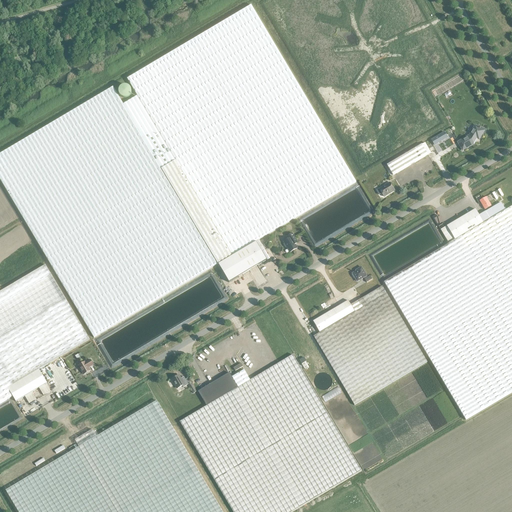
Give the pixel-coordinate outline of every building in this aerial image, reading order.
[(113,87),(0,154),(0,179),(94,338),(218,264),(229,283),(249,271),(244,263),(252,258),(257,266),(267,260),(256,242),(356,182),(251,5),(127,79),(137,96),(123,104),(113,87)] [(382,10),(292,64),(361,181),(387,166),(393,176),(428,155),(422,145),(452,127),(382,10)] [(124,86),(122,87),(121,88),(120,90),(119,91),(119,93),(120,95),(121,97),(123,98),(124,98),(127,98),(129,97),(130,96),(131,94),(132,92),(131,90),(130,88),(129,87),(127,86),(124,86)] [(480,127),(480,128),(479,128),(475,126),(469,136),(458,143),(462,150),(475,143),(476,141),(475,141),(477,139),(479,140),(482,134),(483,135),(485,133),(485,132),(485,131),(485,130),(484,129),(480,127)] [(390,183),(379,189),(376,191),(379,195),(382,194),(384,197),(394,191),(390,183)] [(486,197),(479,201),(485,210),(491,206),(486,197)] [(511,205),(483,223),(475,209),(440,230),(448,244),(384,282),(466,420),(511,392),(511,205)] [(298,243),(292,233),(286,237),(288,239),(284,242),(285,244),(284,245),(286,248),(287,247),(290,253),(297,248),(295,244),(295,245),(295,243),(297,242),(298,243)] [(45,265),(0,291),(0,403),(13,396),(16,401),(24,396),(29,404),(36,400),(32,392),(39,388),(43,395),(51,391),(46,383),(47,383),(44,378),(39,370),(89,340),(45,265)] [(361,267),(358,269),(355,270),(356,272),(352,274),(353,275),(352,275),(354,278),(355,278),(357,282),(365,277),(366,279),(364,279),(367,283),(372,279),(370,276),(367,278),(366,276),(367,276),(361,267)] [(351,305),(355,312),(313,336),(354,405),(427,362),(382,286),(351,305)] [(354,312),(348,301),(313,321),(320,332),(354,312)] [(286,312),(279,316),(285,327),(290,324),(291,327),(297,323),(291,314),(288,316),(286,312)] [(199,392),(207,406),(180,422),(233,511),(291,511),(361,471),(292,355),(250,380),(244,370),(232,377),(230,373),(199,392)] [(85,362),(78,366),(84,375),(86,374),(88,373),(88,372),(90,371),(88,368),(89,367),(90,367),(93,365),(90,360),(85,363),(85,362)] [(331,378),(330,377),(330,376),(329,375),(327,374),(326,373),(324,373),(322,373),(320,374),(318,375),(317,376),(316,377),(315,379),(314,380),(314,382),(315,384),(316,386),(317,388),(318,389),(320,390),(322,390),(324,390),(325,390),(327,390),(328,389),(330,387),(331,386),(332,384),(332,382),(332,380),(331,378)] [(176,377),(175,377),(173,378),(173,379),(172,380),(172,381),(173,384),(174,384),(177,389),(182,386),(183,387),(188,384),(187,381),(184,383),(179,375),(176,377)] [(222,511),(157,401),(96,437),(92,430),(75,440),(79,447),(6,490),(18,511),(222,511)]
